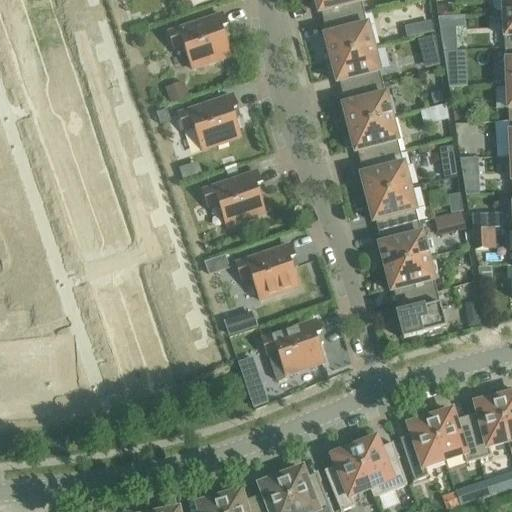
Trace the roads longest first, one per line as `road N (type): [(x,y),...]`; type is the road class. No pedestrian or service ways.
road 1 (residential): [(380,393),(328,212),(286,119),(265,0)]
road 2 (tertiary): [(380,393),(192,464),(24,492)]
road 3 (tertiary): [(511,353),(380,393)]
